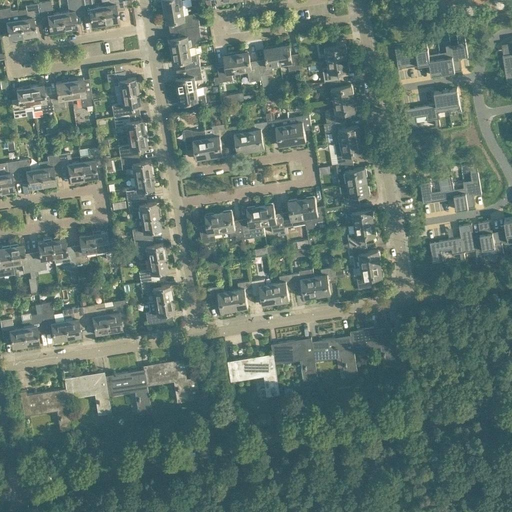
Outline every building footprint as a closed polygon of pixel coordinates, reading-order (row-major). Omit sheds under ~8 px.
[(50,0),(49,0),(38,2),(41,18),(48,17),(49,20),(50,30),(56,29),(63,28),(64,28),(61,11),(53,12),(50,0)] [(67,0),(69,10),(61,11),(64,28),(71,27),(78,26),(76,16),(75,13),(82,12),(80,0),(67,0)] [(80,0),(82,12),(89,10),(90,13),(91,23),(105,21),(102,4),(95,6),(94,0),(80,0)] [(101,0),(103,4),(102,4),(105,21),(113,20),(119,19),(117,9),(117,6),(124,5),(123,0),(101,0)] [(181,0),(164,0),(165,8),(165,9),(183,6),(181,0)] [(21,18),(20,18),(23,35),(23,34),(30,33),(36,32),(35,23),(34,19),(41,18),(38,2),(25,4),(27,16),(21,18)] [(10,6),(0,7),(0,22),(0,25),(1,25),(7,24),(7,27),(9,37),(15,36),(22,35),(23,35),(20,18),(18,8),(10,9),(10,6)] [(183,6),(165,9),(165,10),(166,10),(167,21),(169,21),(180,19),(180,22),(181,27),(193,25),(198,25),(200,24),(199,19),(199,16),(194,13),(191,13),(184,14),(183,6)] [(487,21),(511,16),(511,10),(486,15),(487,21)] [(171,37),(170,38),(172,49),(171,49),(172,50),(190,47),(196,46),(195,42),(200,35),(198,25),(193,25),(181,27),(182,33),(183,35),(171,37)] [(451,43),(450,43),(455,70),(462,69),(462,68),(460,57),(468,56),(464,27),(456,29),(456,30),(457,29),(458,36),(457,36),(458,42),(451,44),(451,43)] [(331,36),(318,38),(319,48),(320,52),(327,51),(328,58),(346,55),(344,42),(345,42),(334,43),(332,44),(331,37),(331,36)] [(405,46),(395,47),(395,48),(397,60),(398,67),(399,67),(408,66),(429,62),(430,62),(429,53),(428,47),(426,40),(422,41),(422,42),(423,42),(424,48),(416,49),(417,54),(407,56),(406,51),(405,47),(405,46)] [(504,54),(503,54),(507,82),(511,81),(511,40),(509,41),(509,42),(511,52),(504,54)] [(278,45),(277,45),(280,63),(288,62),(289,69),(299,67),(302,67),(301,62),(300,54),(291,56),(291,54),(289,43),(289,44),(278,45)] [(440,51),(443,72),(455,70),(450,43),(446,44),(446,45),(447,50),(440,51)] [(267,60),(259,61),(261,74),(265,73),(274,72),(272,65),(280,63),(277,45),(277,46),(266,47),(265,47),(267,60)] [(191,55),(190,47),(172,50),(174,61),(173,61),(173,62),(187,60),(188,68),(201,66),(199,54),(191,55)] [(237,51),(237,52),(240,70),(248,69),(249,76),(250,80),(262,78),(261,74),(259,61),(251,63),(249,50),(248,50),(237,52),(237,51)] [(429,53),(430,62),(429,62),(431,74),(443,72),(440,51),(438,51),(438,52),(430,53),(429,53)] [(218,68),(220,81),(227,80),(233,79),(232,71),(240,70),(237,52),(236,52),(236,53),(225,54),(225,53),(225,54),(227,67),(225,67),(218,68)] [(329,65),(322,66),(325,80),(337,78),(336,71),(349,69),(349,68),(348,68),(346,55),(328,58),(329,65)] [(178,78),(176,78),(176,79),(177,78),(179,89),(178,89),(178,90),(196,87),(195,79),(203,78),(202,71),(201,68),(201,66),(188,68),(189,73),(189,76),(187,76),(178,78)] [(114,71),(107,73),(108,78),(108,80),(108,82),(109,85),(114,84),(119,84),(121,93),(123,92),(127,92),(138,90),(136,76),(123,78),(123,76),(122,70),(121,70),(114,71)] [(70,79),(69,79),(72,96),(80,94),(82,105),(87,105),(93,103),(94,103),(93,97),(93,96),(92,89),(91,89),(85,90),(83,78),(83,77),(77,78),(70,79)] [(337,78),(325,80),(327,93),(333,92),(334,100),(353,97),(351,84),(352,84),(351,83),(339,85),(337,78)] [(7,79),(0,79),(0,80),(1,87),(8,86),(7,79)] [(58,94),(52,95),(54,110),(66,108),(64,97),(72,96),(69,79),(62,80),(56,81),(56,83),(57,91),(58,94)] [(31,85),(30,85),(33,102),(34,108),(34,109),(42,108),(42,112),(54,110),(52,95),(46,96),(45,93),(44,85),(44,83),(38,84),(31,85)] [(12,101),(13,108),(14,116),(27,114),(26,109),(34,108),(33,102),(30,85),(23,87),(16,88),(18,97),(18,100),(12,101)] [(196,87),(178,90),(178,91),(179,91),(181,101),(180,101),(180,102),(191,100),(193,100),(194,102),(195,108),(202,107),(208,106),(212,106),(211,103),(207,104),(207,100),(206,94),(198,95),(196,87)] [(457,87),(446,89),(449,110),(451,109),(459,108),(461,108),(457,87)] [(446,89),(434,91),(436,102),(437,102),(438,111),(439,111),(440,111),(448,110),(449,110),(446,89)] [(117,102),(112,103),(113,109),(113,115),(128,113),(127,107),(127,106),(140,104),(138,90),(127,92),(123,92),(121,93),(116,93),(117,102)] [(336,107),(330,108),(331,121),(344,119),(343,112),(356,110),(356,109),(355,109),(353,97),(334,100),(336,107)] [(436,102),(405,107),(408,127),(418,126),(417,116),(427,114),(428,119),(435,118),(436,125),(440,124),(439,117),(440,117),(439,111),(438,111),(437,102),(436,102)] [(128,113),(113,115),(115,127),(126,125),(128,134),(145,131),(147,131),(146,123),(143,123),(142,117),(141,118),(129,120),(128,113)] [(294,116),(289,117),(290,123),(293,141),(306,139),(306,140),(305,129),(304,127),(311,126),(312,126),(311,118),(310,113),(302,114),(294,116)] [(273,119),(268,120),(270,132),(277,131),(277,134),(279,144),(280,144),(280,143),(293,141),(290,123),(289,117),(275,119),(273,119)] [(344,119),(331,121),(334,135),(340,134),(341,141),(360,138),(358,125),(358,124),(345,127),(344,119)] [(256,128),(248,129),(251,148),(264,146),(264,147),(265,147),(263,134),(270,132),(268,120),(255,122),(256,128)] [(214,135),(207,136),(210,155),(223,153),(224,153),(221,141),(229,139),(227,127),(226,127),(225,122),(212,125),(213,130),(214,135)] [(240,125),(227,127),(229,139),(236,138),(238,151),(239,151),(239,150),(251,148),(248,129),(241,131),(240,125)] [(184,131),(182,131),(183,137),(185,137),(187,146),(194,145),(195,147),(196,158),(197,158),(197,157),(210,155),(207,136),(206,129),(201,130),(197,130),(194,130),(191,129),(187,129),(184,129),(184,131)] [(129,143),(118,145),(120,156),(135,154),(134,147),(138,147),(147,145),(145,131),(128,134),(129,143)] [(341,141),(335,142),(336,150),(337,157),(338,159),(338,163),(341,162),(342,162),(351,161),(350,154),(352,153),(363,151),(362,151),(360,143),(360,138),(341,141)] [(89,153),(80,154),(81,160),(84,177),(98,175),(96,165),(96,161),(103,160),(101,150),(101,145),(89,147),(89,153)] [(70,151),(59,153),(61,167),(68,166),(69,170),(70,179),(84,177),(81,160),(72,161),(70,151)] [(48,159),(39,160),(39,162),(40,167),(42,183),(43,183),(56,181),(55,172),(54,168),(61,167),(59,153),(47,154),(48,159)] [(135,154),(120,156),(122,167),(133,166),(134,175),(151,172),(149,159),(136,161),(135,154)] [(28,157),(17,159),(20,174),(27,173),(27,177),(29,186),(42,183),(40,167),(39,162),(29,163),(28,157)] [(8,172),(0,172),(0,183),(1,190),(15,188),(13,179),(13,175),(20,174),(17,159),(6,161),(8,172)] [(338,163),(336,163),(340,184),(348,183),(366,179),(364,167),(365,167),(365,166),(355,168),(352,168),(351,161),(342,162),(341,162),(338,163)] [(465,180),(463,180),(464,186),(465,186),(468,207),(476,205),(476,204),(475,204),(474,194),(481,192),(481,193),(482,192),(477,164),(470,165),(470,166),(471,172),(472,179),(465,180)] [(136,185),(125,186),(126,195),(127,198),(142,195),(141,189),(145,188),(154,186),(152,173),(151,172),(134,175),(136,185)] [(430,180),(420,182),(420,183),(421,183),(422,194),(424,202),(433,200),(433,201),(455,197),(454,187),(453,181),(452,175),(447,175),(448,176),(449,182),(441,183),(441,184),(442,184),(442,189),(441,189),(432,191),(431,186),(430,181),(430,180)] [(348,183),(340,184),(341,192),(343,192),(343,193),(344,197),(345,202),(345,204),(358,202),(357,195),(359,195),(369,193),(369,192),(367,184),(366,179),(348,183)] [(454,187),(455,197),(457,208),(468,207),(465,186),(464,186),(463,186),(455,188),(455,187),(454,187)] [(142,195),(127,198),(127,201),(129,210),(135,208),(137,217),(141,217),(158,214),(156,200),(147,202),(143,202),(142,195)] [(315,196),(302,198),(305,217),(306,223),(307,227),(308,227),(313,227),(316,223),(315,221),(327,219),(326,214),(325,207),(318,208),(317,205),(315,195),(315,196)] [(291,212),(283,214),(285,226),(306,223),(305,217),(302,198),(289,200),(289,199),(288,199),(290,209),(291,212)] [(266,204),(261,205),(264,223),(265,234),(279,232),(279,234),(286,233),(285,226),(283,214),(276,215),(276,212),(274,202),(273,202),(274,203),(266,204)] [(358,202),(345,204),(347,217),(354,216),(355,224),(373,221),(371,208),(372,208),(372,207),(359,209),(358,202)] [(249,219),(242,220),(244,233),(245,237),(252,236),(258,235),(257,231),(256,225),(264,223),(261,205),(248,207),(248,206),(247,206),(249,216),(249,219)] [(232,209),(219,212),(222,230),(230,229),(231,235),(236,234),(237,238),(245,237),(244,233),(242,220),(235,222),(233,209),(232,209)] [(200,227),(202,242),(212,241),(216,240),(215,231),(222,230),(219,212),(206,214),(206,213),(205,213),(207,224),(208,226),(200,227)] [(137,227),(132,228),(134,239),(149,237),(148,230),(151,229),(160,228),(158,214),(141,217),(137,217),(135,218),(137,227)] [(506,229),(500,230),(502,241),(508,240),(511,239),(511,216),(505,218),(506,229)] [(491,219),(478,221),(478,222),(479,222),(480,233),(481,233),(483,248),(484,248),(495,246),(496,252),(497,256),(497,258),(497,259),(505,258),(502,241),(500,230),(493,231),(491,219)] [(375,234),(373,221),(355,224),(348,225),(349,233),(348,233),(350,246),(352,246),(364,244),(363,236),(376,234),(375,234)] [(472,222),(459,224),(461,236),(462,236),(464,251),(465,251),(476,249),(477,255),(478,261),(478,262),(486,261),(484,248),(483,248),(481,233),(480,233),(474,234),(472,223),(472,222)] [(93,232),(96,248),(96,254),(106,252),(107,258),(118,256),(118,251),(116,242),(109,243),(108,238),(107,230),(93,232)] [(81,247),(74,248),(77,263),(83,262),(88,261),(87,255),(86,250),(96,248),(93,232),(79,234),(81,243),(81,247)] [(40,254),(33,255),(35,269),(46,268),(44,257),(54,255),(52,238),(51,236),(43,237),(43,240),(38,241),(39,250),(40,254)] [(52,238),(54,255),(55,259),(55,261),(62,260),(63,265),(64,265),(70,264),(71,264),(71,267),(77,266),(77,265),(77,263),(74,248),(67,249),(67,245),(65,236),(52,238)] [(431,241),(430,241),(431,249),(433,260),(433,261),(443,260),(443,259),(442,254),(442,249),(452,247),(453,252),(452,252),(452,253),(460,252),(461,258),(461,259),(465,258),(464,251),(462,236),(461,236),(439,239),(439,240),(431,241)] [(149,237),(134,239),(136,251),(146,249),(148,258),(165,256),(165,255),(163,242),(153,243),(150,244),(149,237)] [(10,245),(13,262),(22,260),(23,271),(30,270),(31,277),(36,276),(35,269),(33,255),(26,256),(25,252),(24,243),(10,245)] [(366,251),(364,244),(352,246),(354,259),(355,266),(380,262),(378,250),(379,249),(366,251)] [(0,275),(3,274),(5,274),(14,273),(13,262),(10,245),(0,246),(0,275)] [(141,281),(155,278),(154,271),(167,269),(165,256),(148,258),(149,267),(139,269),(141,281)] [(356,274),(357,278),(359,288),(374,285),(371,285),(370,278),(383,276),(383,275),(382,275),(380,262),(355,266),(353,267),(354,274),(356,274)] [(322,274),(315,275),(318,293),(330,291),(331,292),(330,282),(337,280),(336,270),(335,269),(335,265),(321,267),(322,274)] [(300,271),(293,272),(295,285),(302,284),(302,286),(304,297),(305,297),(305,296),(313,294),(318,293),(315,275),(313,267),(299,269),(300,271)] [(290,299),(288,286),(295,285),(293,272),(280,275),(281,280),(273,281),(276,300),(289,298),(289,299),(290,299)] [(266,283),(265,277),(251,279),(253,292),(261,291),(263,303),(276,300),(273,281),(266,283)] [(157,285),(155,278),(141,281),(142,292),(153,290),(155,300),(172,297),(174,297),(174,296),(172,297),(170,283),(157,285)] [(238,281),(231,283),(232,288),(235,307),(240,306),(247,305),(248,306),(247,295),(246,293),(253,292),(251,279),(245,280),(244,280),(238,281)] [(225,290),(224,284),(210,286),(212,301),(213,301),(212,299),(219,298),(221,310),(222,310),(222,309),(235,307),(232,288),(225,290)] [(148,323),(162,320),(161,313),(174,311),(172,297),(155,300),(149,301),(150,310),(146,311),(148,323)] [(114,305),(105,306),(106,312),(109,329),(122,327),(121,318),(120,314),(128,313),(126,303),(125,298),(114,300),(114,305)] [(41,302),(40,302),(42,312),(44,326),(51,325),(52,329),(54,338),(59,337),(67,336),(64,319),(55,321),(53,313),(53,310),(51,300),(41,302)] [(31,318),(23,319),(24,326),(23,326),(23,328),(24,332),(26,343),(34,341),(40,340),(38,331),(38,327),(44,326),(42,312),(40,302),(35,303),(37,313),(35,313),(30,314),(31,318)] [(86,304),(83,305),(86,320),(93,318),(95,331),(108,329),(109,329),(106,312),(105,306),(95,308),(95,303),(86,304)] [(72,311),(63,313),(64,319),(67,336),(81,334),(81,333),(79,321),(86,320),(83,305),(81,305),(71,307),(72,311)] [(7,317),(0,318),(3,333),(10,332),(11,336),(12,345),(26,343),(24,332),(23,328),(23,326),(13,328),(12,317),(8,317),(7,317)] [(394,343),(390,323),(390,325),(385,326),(378,327),(378,328),(375,329),(374,326),(351,329),(353,339),(354,350),(361,349),(381,345),(384,365),(397,363),(398,369),(407,367),(406,362),(407,362),(404,341),(394,343)] [(353,339),(351,329),(352,336),(346,337),(346,336),(339,338),(340,339),(336,340),(335,336),(319,339),(321,353),(322,359),(342,356),(346,376),(359,374),(354,350),(353,339)] [(302,358),(305,377),(305,379),(318,377),(313,346),(312,336),(311,336),(311,339),(306,339),(299,340),(299,342),(296,342),(295,339),(279,341),(280,351),(282,360),(282,362),(302,358)] [(280,391),(274,352),(272,342),(272,343),(273,355),(268,356),(268,355),(261,356),(262,358),(258,358),(257,355),(228,360),(231,380),(264,375),(267,393),(280,391)] [(167,360),(150,363),(152,372),(154,383),(174,380),(177,400),(190,398),(200,396),(196,375),(196,376),(187,377),(184,360),(183,360),(177,361),(177,360),(171,361),(171,363),(167,363),(167,360)] [(128,370),(112,373),(115,394),(135,390),(138,410),(151,408),(147,384),(147,380),(145,373),(145,370),(144,370),(139,371),(138,371),(132,372),(132,373),(129,374),(128,370)] [(88,373),(71,375),(73,385),(75,396),(95,392),(98,413),(111,411),(108,395),(109,395),(105,372),(104,373),(99,373),(98,373),(92,374),(92,376),(88,376),(88,373)] [(26,389),(20,390),(24,414),(30,413),(57,409),(61,429),(73,427),(68,397),(67,389),(66,389),(61,390),(54,391),(54,392),(51,393),(50,389),(34,392),(27,393),(26,389)] [(438,473),(446,471),(443,458),(435,459),(438,473)] [(492,493),(484,494),(485,503),(493,502),(492,493)]
